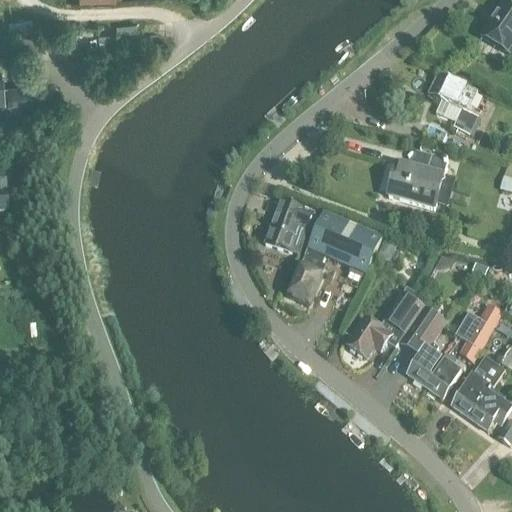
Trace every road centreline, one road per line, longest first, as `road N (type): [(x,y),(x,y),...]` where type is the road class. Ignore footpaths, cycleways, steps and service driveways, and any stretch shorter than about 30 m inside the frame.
road 1 (unclassified): [(465,511),(453,491),(256,300),(232,236),(252,171),(295,122),(447,0)]
road 2 (unclassified): [(165,511),(144,479),(98,335),(76,244),(73,190),(83,140),(120,99),(243,0)]
road 3 (track): [(26,0),(69,17),(168,17),(197,39)]
